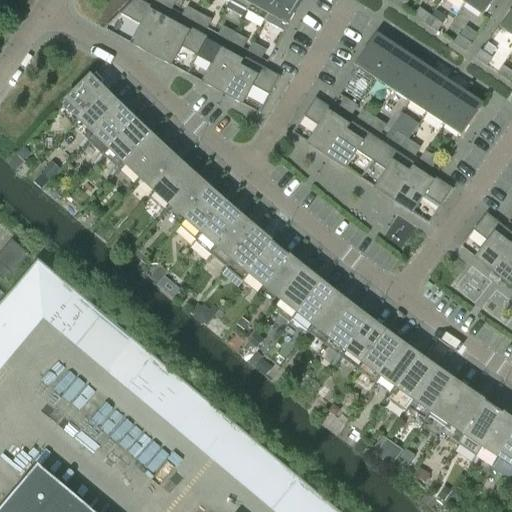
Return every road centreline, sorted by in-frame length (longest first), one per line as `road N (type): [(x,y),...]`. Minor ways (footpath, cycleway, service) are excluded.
road 1 (residential): [(42,12),(116,54),(247,175)]
road 2 (residential): [(247,175),(398,296)]
road 3 (residential): [(398,296),(511,374)]
road 4 (residential): [(398,296),(470,197)]
